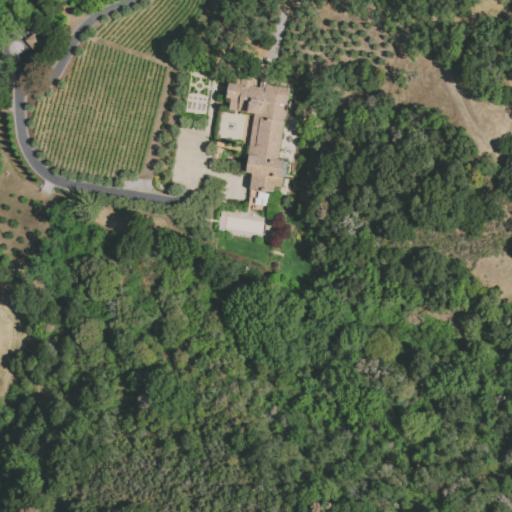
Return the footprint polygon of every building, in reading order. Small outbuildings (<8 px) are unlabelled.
[(24,40),(31,49),(40,42),(33,33),(24,40)] [(214,104),(190,103),(192,63),(209,38),(230,50),(216,73),(214,104)] [(93,70),(107,75),(99,99),(93,96),(89,107),(82,104),(93,70)] [(227,139),(212,138),(214,116),(229,117),(227,139)] [(266,120),(289,124),(282,165),(262,162),(266,143),(262,142),(266,120)] [(261,187),(264,167),(280,169),(277,189),(261,187)]
